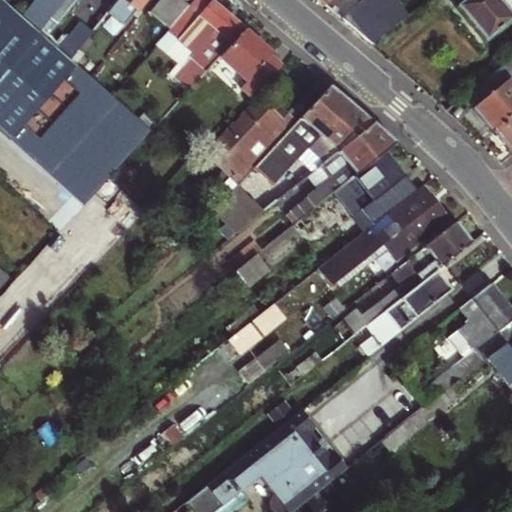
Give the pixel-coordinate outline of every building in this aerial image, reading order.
[(107,179),(151,132),(6,4),(1,0),(0,0),(0,132),(83,206),(107,179)] [(34,0),(22,16),(39,30),(63,0),(68,0),(73,4),(76,0),(34,0)] [(117,0),(107,13),(124,27),(145,0),(117,0)] [(176,0),(159,0),(150,12),(160,21),(176,0)] [(188,6),(180,0),(176,0),(160,21),(170,29),(188,6)] [(219,58),(244,30),(246,28),(211,0),(194,0),(168,32),(193,53),(181,66),(184,68),(176,77),(190,89),(219,58)] [(329,0),(322,6),(339,19),(362,0),(329,0)] [(388,0),(362,0),(339,19),(370,46),(404,18),(388,0)] [(457,7),(486,42),(511,20),(511,0),(456,0),(460,4),(457,7)] [(58,50),(70,59),(92,31),(81,21),(58,50)] [(251,99),(282,66),(244,30),(219,58),(247,82),(240,89),(251,99)] [(472,109),(492,133),(511,115),(511,57),(482,82),(492,93),(472,109)] [(284,136),(325,92),(315,83),(287,114),(283,111),(278,116),(259,98),(207,154),(223,170),(238,185),(250,173),(254,168),(284,136)] [(329,87),(325,92),(284,136),(288,140),(292,135),(309,150),(320,137),(337,152),(372,124),(329,87)] [(511,115),(492,133),(511,156),(511,155),(511,115)] [(337,152),(314,171),(306,178),(315,190),(304,199),(305,199),(301,203),(309,213),(332,194),(384,153),(395,144),(372,124),(337,152)] [(314,171),(337,152),(320,137),(309,150),(292,135),(288,140),(284,136),(254,168),(274,186),(300,158),(314,171)] [(416,192),(384,153),(332,194),(363,234),(416,192)] [(231,193),(238,185),(223,170),(216,178),(231,193)] [(220,220),(256,180),(250,173),(238,185),(231,193),(213,213),(220,220)] [(115,186),(107,179),(83,206),(76,214),(83,221),(115,186)] [(220,220),(233,235),(276,202),(256,180),(220,220)] [(391,275),(453,226),(422,187),(416,192),(363,234),(317,271),(330,287),(335,283),(370,255),(374,260),(382,270),(383,270),(388,276),(391,275)] [(309,213),(301,203),(285,215),(293,226),(300,220),(309,213)] [(261,251),(256,255),(261,262),(307,228),(300,220),(293,226),(261,251)] [(344,321),(354,335),(365,327),(436,272),(471,244),(455,224),(453,226),(391,275),(400,287),(361,318),(356,311),(344,321)] [(31,250),(37,255),(46,246),(39,240),(31,250)] [(172,258),(178,250),(169,242),(162,249),(172,258)] [(254,243),(228,264),(234,272),(256,255),(261,251),(254,243)] [(141,266),(154,277),(172,258),(162,249),(160,247),(141,266)] [(261,262),(256,255),(234,272),(247,288),(269,271),(261,262)] [(335,283),(339,288),(374,260),(370,255),(335,283)] [(359,347),(367,358),(377,350),(451,291),(436,272),(365,327),(372,337),(359,347)] [(511,313),(490,286),(460,309),(470,321),(449,338),(464,358),(415,397),(423,407),(448,388),(485,360),(511,338),(511,313)] [(284,319),(273,305),(261,315),(237,334),(228,341),(228,342),(238,355),(239,356),(284,319)] [(230,325),(237,334),(261,315),(254,306),(230,325)] [(511,338),(485,360),(511,392),(511,338)] [(255,361),(264,372),(289,352),(279,341),(255,361)] [(226,365),(238,355),(228,342),(216,352),(226,365)] [(288,373),(295,382),(321,361),(315,354),(297,368),(295,367),(288,373)] [(388,452),(456,398),(448,388),(423,407),(380,442),(388,452)] [(295,415),(301,411),(305,408),(299,401),(290,408),(295,415)] [(291,511),(347,469),(335,454),(328,460),(306,433),(314,427),(301,411),(295,415),(184,503),(190,511),(188,511),(235,511),(249,501),(242,492),(259,478),(273,496),(271,497),(269,502),(268,507),(269,511),(291,511)] [(48,423),(36,432),(48,448),(60,439),(48,423)]
